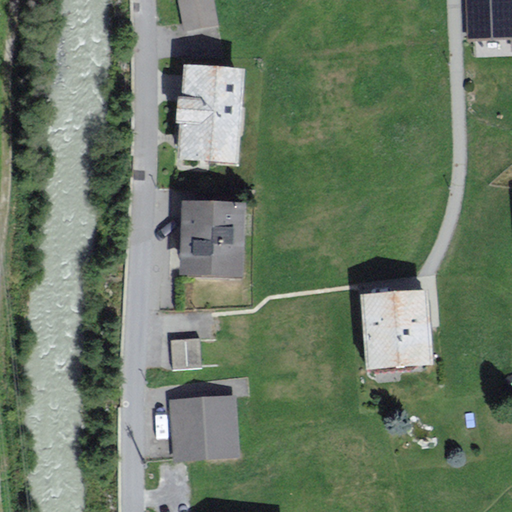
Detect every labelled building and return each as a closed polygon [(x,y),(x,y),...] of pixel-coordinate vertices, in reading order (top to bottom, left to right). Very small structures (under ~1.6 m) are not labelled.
[(213,0),(177,0),(182,26),(184,37),(218,31),(213,0)] [(511,0),(466,0),(467,41),(511,40),(511,59),(511,58),(511,0)] [(241,75),(179,71),(178,78),(176,105),(171,105),(170,133),(175,133),(175,137),(174,149),(173,168),(233,171),(241,75)] [(244,211),(178,208),(174,282),(179,282),(241,285),(244,211)] [(424,297),(354,301),(360,379),(429,375),(428,361),(424,297)] [(199,338),(170,340),(172,369),(201,367),(199,338)] [(231,403),(172,406),(175,465),(187,464),(234,462),(231,403)]
